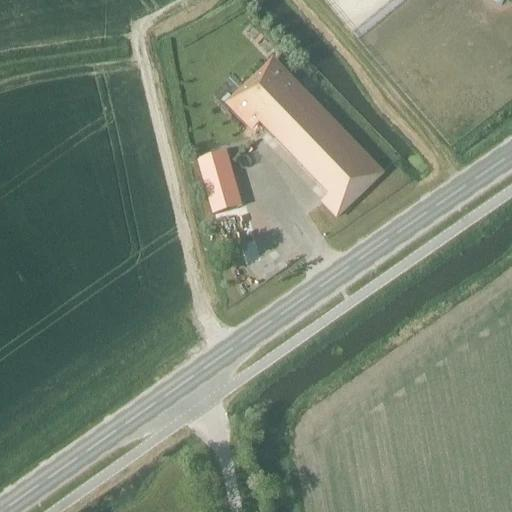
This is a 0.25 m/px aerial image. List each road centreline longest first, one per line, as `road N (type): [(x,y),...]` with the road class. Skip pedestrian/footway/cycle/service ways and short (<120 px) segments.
road 1 (primary): [(0,510),(511,154)]
road 2 (track): [(302,0),(481,210)]
